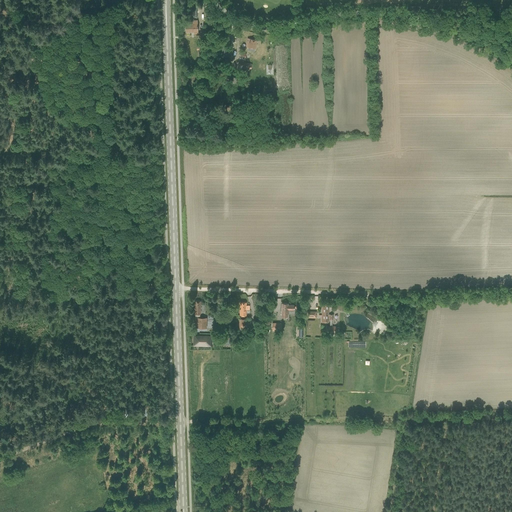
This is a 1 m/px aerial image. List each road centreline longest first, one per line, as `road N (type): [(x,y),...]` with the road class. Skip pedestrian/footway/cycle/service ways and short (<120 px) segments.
road 1 (primary): [(181,422),(165,5)]
road 2 (track): [(511,412),(181,422)]
road 3 (unclassified): [(511,58),(432,18),(359,14),(259,26),(218,0)]
road 4 (unclassified): [(0,454),(87,423),(181,422)]
